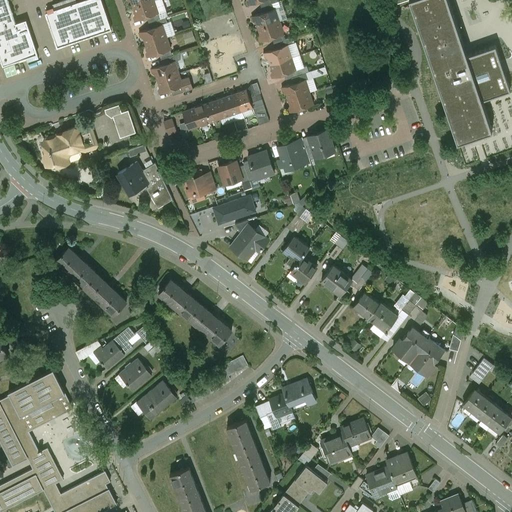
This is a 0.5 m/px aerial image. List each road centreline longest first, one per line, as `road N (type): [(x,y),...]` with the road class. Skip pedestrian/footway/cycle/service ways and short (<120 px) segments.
road 1 (residential): [(298,335),(192,254),(51,200),(29,184)]
road 2 (residential): [(511,500),(298,335)]
road 3 (residential): [(123,460),(230,401),(298,335)]
road 4 (residential): [(151,108),(259,73),(277,128)]
road 5 (residential): [(123,460),(67,352),(56,312)]
road 6 (residential): [(15,86),(116,53),(133,65),(128,83)]
road 7 (residential): [(128,83),(44,114),(27,110),(15,86)]
